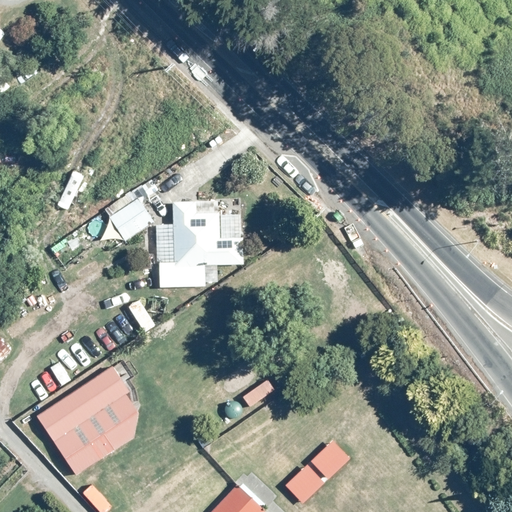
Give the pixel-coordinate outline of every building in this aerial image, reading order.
[(35,188),(24,177),(9,194),(20,204),(35,188)] [(149,224),(126,192),(99,210),(122,243),(149,224)] [(244,199),(171,202),(172,224),(154,225),(157,292),(219,289),(218,268),(245,267),(244,259),(238,259),(237,247),(246,247),(244,199)] [(157,327),(140,299),(126,310),(132,317),(120,326),(134,345),(157,327)] [(0,366),(15,350),(0,337),(0,366)] [(138,414),(104,368),(34,417),(75,477),(130,439),(138,414)] [(281,400),(221,447),(241,472),(299,424),(281,400)] [(351,459),(333,441),(312,463),(330,480),(351,459)] [(326,484),(308,466),(287,487),(305,505),(326,484)] [(249,498),(236,486),(211,511),(262,511),(263,511),(255,504),(249,498)]
